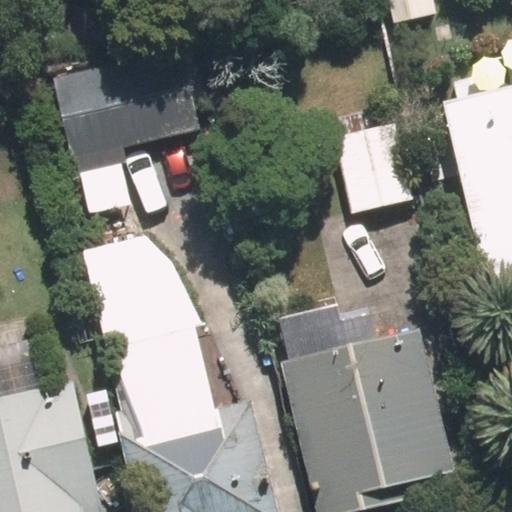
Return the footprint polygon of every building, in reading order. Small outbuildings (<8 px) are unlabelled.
[(394,0),(399,27),(442,19),(438,0),(394,0)] [(187,52),(59,78),(80,178),(128,168),(125,151),(204,135),(187,52)] [(511,88),(445,104),(493,311),(511,306),(511,88)] [(404,126),(339,139),(354,216),(420,203),(404,126)] [(423,330),(281,365),(317,511),(367,511),(412,501),(408,486),(459,473),(423,330)] [(0,399),(0,511),(106,511),(76,382),(0,399)] [(195,395),(115,414),(138,511),(281,511),(255,402),(200,415),(195,395)]
